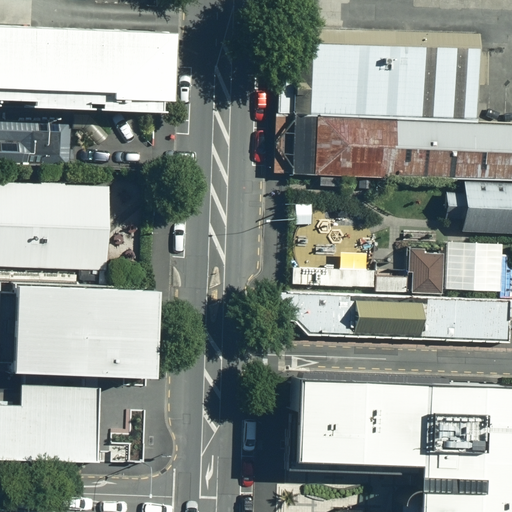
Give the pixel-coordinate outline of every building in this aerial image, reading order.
[(301,24),(300,111),(474,117),(476,30),(301,24)] [(163,34),(0,27),(0,101),(19,103),(18,108),(160,114),(163,34)] [(511,118),(474,117),(300,111),(299,169),(511,175),(511,118)] [(0,162),(68,166),(69,126),(0,123),(0,162)] [(456,191),(440,190),(438,214),(452,214),(451,226),(511,229),(511,182),(457,180),(456,191)] [(0,266),(105,269),(106,229),(107,186),(0,183),(0,266)] [(496,240),(440,238),(439,285),(495,287),(496,240)] [(418,245),(403,244),(402,268),(406,268),(405,289),(436,290),(437,250),(418,249),(418,245)] [(368,266),(286,263),(285,282),(367,285),(368,266)] [(105,285),(0,281),(0,369),(148,375),(151,287),(105,285)] [(508,300),(280,290),(280,321),(292,322),(303,333),(507,338),(507,332),(508,300)] [(511,511),(511,384),(291,376),(287,467),(404,471),(414,471),(413,486),(408,486),(403,487),(397,490),(393,494),(392,501),(391,511),(511,511)] [(0,457),(95,461),(98,393),(0,390),(0,457)]
